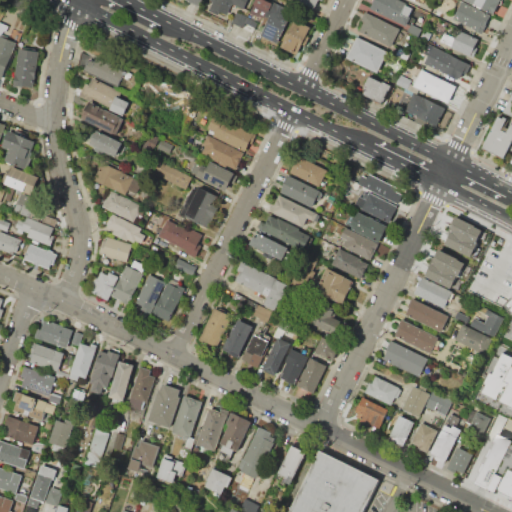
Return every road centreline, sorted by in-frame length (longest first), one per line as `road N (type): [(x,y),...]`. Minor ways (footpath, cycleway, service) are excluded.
road 1 (residential): [(485,511),(0,274)]
road 2 (residential): [(319,429),(511,39)]
road 3 (secondary): [(452,161),(159,14)]
road 4 (secondary): [(79,3),(366,149)]
road 5 (residential): [(63,301),(80,247),(58,152),(56,87),(80,0)]
road 6 (residential): [(175,357),(293,113)]
